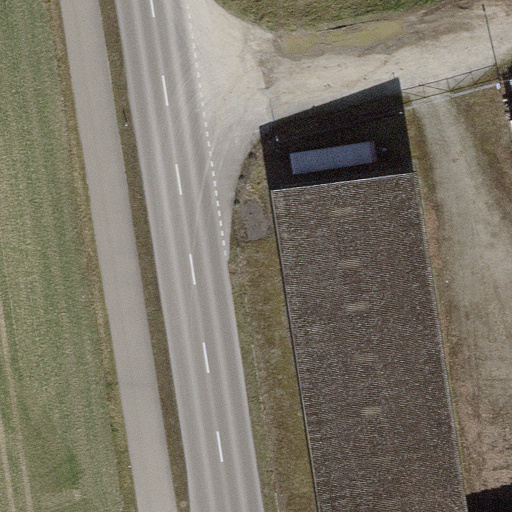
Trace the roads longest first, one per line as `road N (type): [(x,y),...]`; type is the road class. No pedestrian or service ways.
road 1 (tertiary): [(153,0),(232,511)]
road 2 (track): [(511,39),(171,119)]
